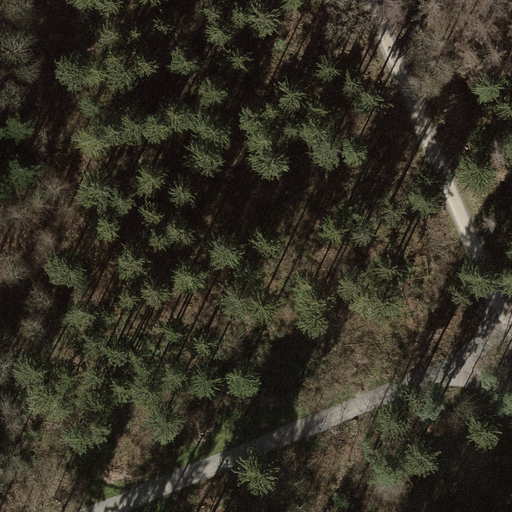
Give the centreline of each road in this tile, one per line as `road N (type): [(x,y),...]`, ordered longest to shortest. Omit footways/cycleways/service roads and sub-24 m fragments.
road 1 (track): [(96,511),(510,339)]
road 2 (track): [(511,341),(373,0)]
